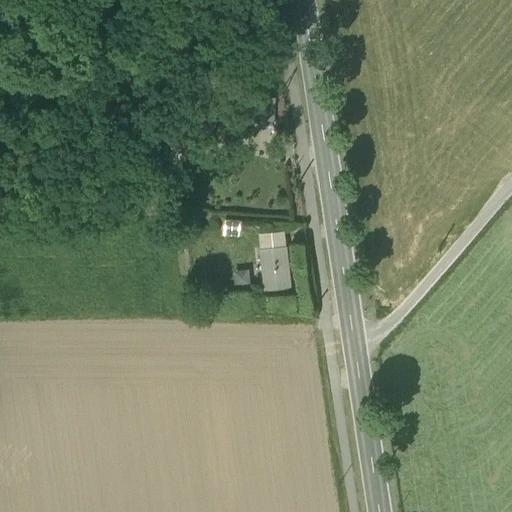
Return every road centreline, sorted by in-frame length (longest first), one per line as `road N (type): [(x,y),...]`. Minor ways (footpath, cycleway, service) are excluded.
road 1 (tertiary): [(354,338),(303,0)]
road 2 (unclassified): [(511,184),(391,320),(354,338)]
road 3 (tertiary): [(379,511),(354,338)]
